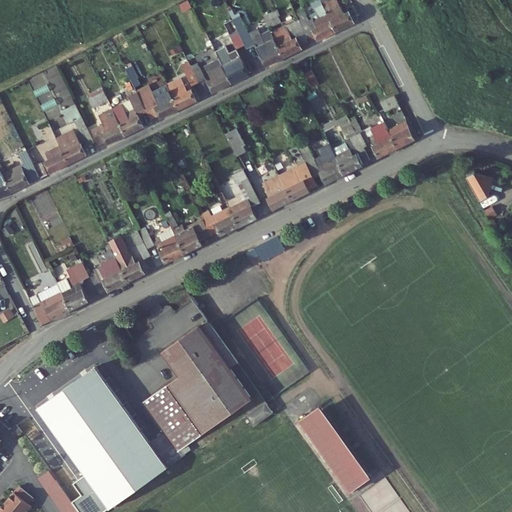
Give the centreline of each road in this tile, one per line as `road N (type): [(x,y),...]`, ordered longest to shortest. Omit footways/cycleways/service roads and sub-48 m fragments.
road 1 (residential): [(438,141),(41,340)]
road 2 (residential): [(374,20),(0,204)]
road 3 (residential): [(438,141),(374,20)]
